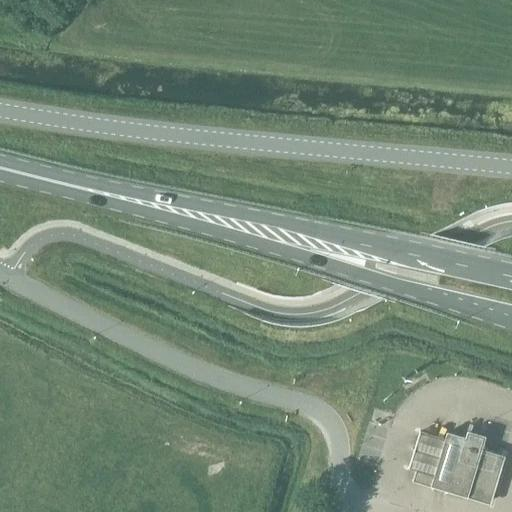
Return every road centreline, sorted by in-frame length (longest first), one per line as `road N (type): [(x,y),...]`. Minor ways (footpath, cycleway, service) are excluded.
road 1 (unclassified): [(511,171),(0,110)]
road 2 (unclassified): [(385,511),(342,487),(335,424),(322,410),(166,360),(0,275)]
road 3 (primary): [(218,221),(511,321)]
road 4 (primary): [(511,275),(381,244),(218,221)]
road 5 (primary): [(218,221),(0,165)]
